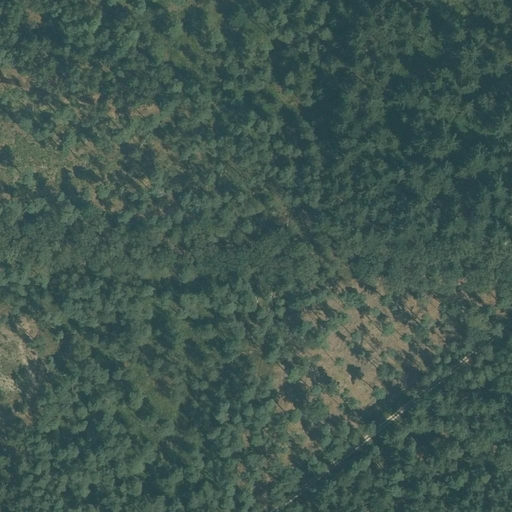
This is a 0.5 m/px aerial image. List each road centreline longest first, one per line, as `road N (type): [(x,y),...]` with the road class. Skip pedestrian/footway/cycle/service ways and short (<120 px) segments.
road 1 (track): [(232,511),(279,254),(0,237)]
road 2 (track): [(511,264),(279,254),(339,0)]
road 3 (track): [(297,511),(511,321)]
